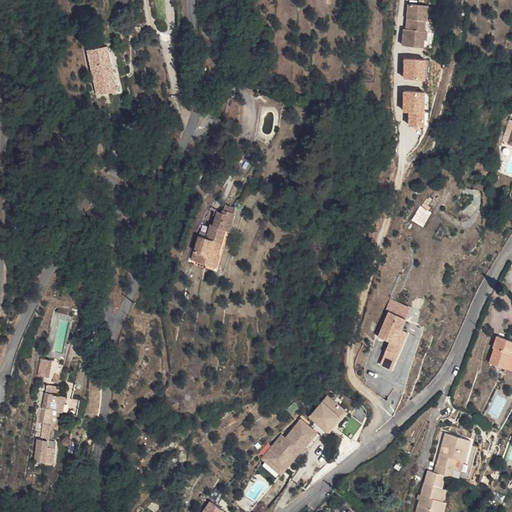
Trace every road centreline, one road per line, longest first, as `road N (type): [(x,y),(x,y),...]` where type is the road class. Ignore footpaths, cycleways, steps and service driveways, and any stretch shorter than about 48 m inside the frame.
road 1 (residential): [(111,333),(120,192),(111,181),(93,183),(0,380)]
road 2 (residential): [(289,511),(440,381),(511,246)]
road 3 (residential): [(191,0),(198,106),(111,333)]
road 4 (residential): [(0,270),(0,89)]
road 5 (residential): [(111,333),(87,511)]
